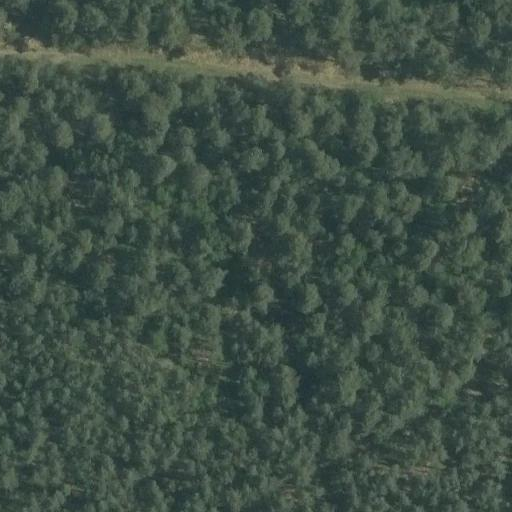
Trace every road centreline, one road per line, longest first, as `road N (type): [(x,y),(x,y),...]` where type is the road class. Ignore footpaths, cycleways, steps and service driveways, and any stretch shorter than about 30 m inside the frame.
road 1 (track): [(0,60),(243,72),(511,102)]
road 2 (track): [(217,71),(334,511)]
